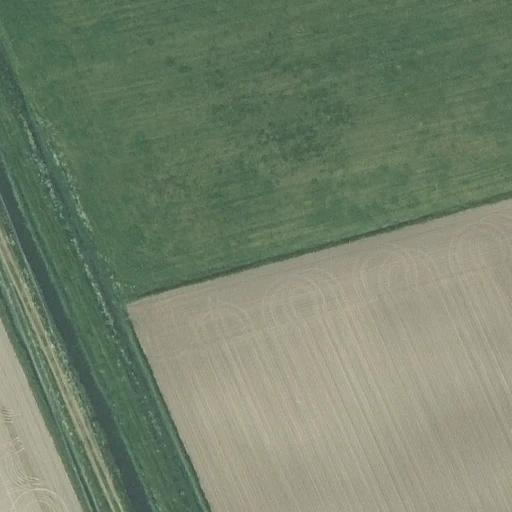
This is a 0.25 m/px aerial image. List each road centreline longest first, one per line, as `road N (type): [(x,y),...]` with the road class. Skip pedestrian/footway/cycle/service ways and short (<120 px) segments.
road 1 (track): [(177,511),(0,106)]
road 2 (track): [(115,511),(0,248)]
